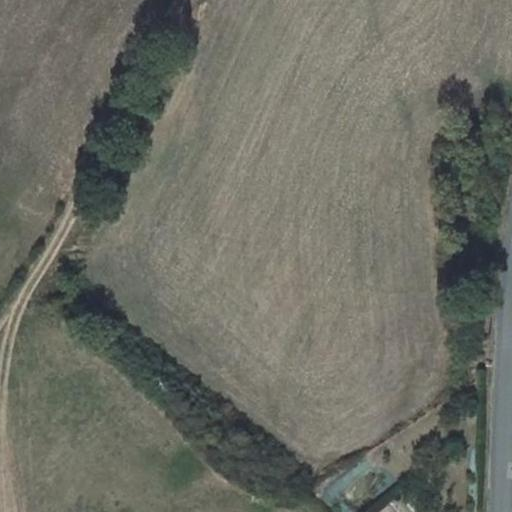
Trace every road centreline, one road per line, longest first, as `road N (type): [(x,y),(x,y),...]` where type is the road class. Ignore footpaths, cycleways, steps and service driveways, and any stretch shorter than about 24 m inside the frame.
road 1 (track): [(0,306),(67,208),(178,0)]
road 2 (unclassified): [(502,511),(511,364)]
